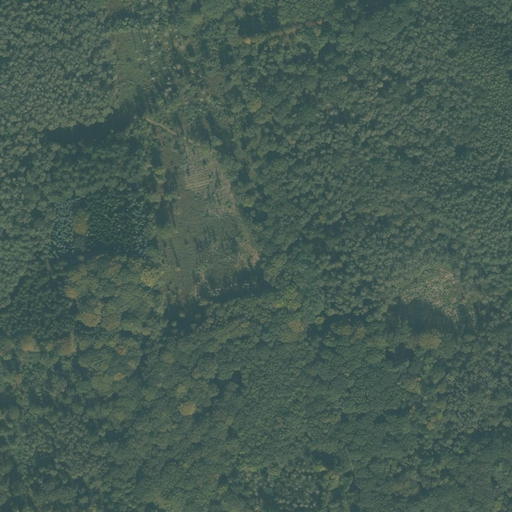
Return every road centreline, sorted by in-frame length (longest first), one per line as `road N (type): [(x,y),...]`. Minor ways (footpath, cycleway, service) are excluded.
road 1 (unclassified): [(219,0),(311,325)]
road 2 (track): [(311,325),(77,350),(0,348)]
road 3 (track): [(311,325),(511,342)]
road 4 (unclassified): [(364,511),(311,325)]
